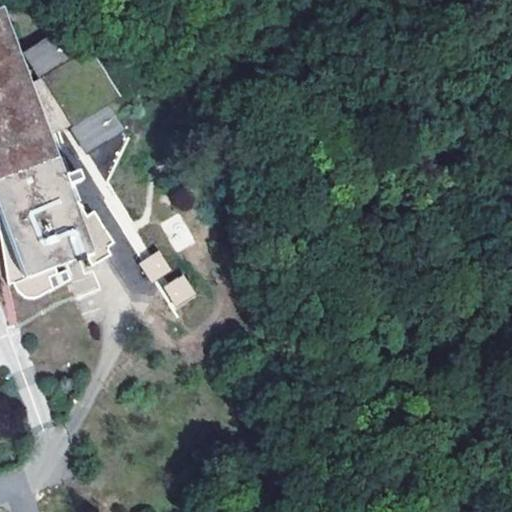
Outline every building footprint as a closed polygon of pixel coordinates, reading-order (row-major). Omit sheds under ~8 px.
[(0,216),(23,281),(92,255),(3,11),(0,11),(0,216)] [(38,75),(66,59),(51,34),(23,51),(38,75)] [(108,105),(70,127),(85,152),(123,129),(108,105)] [(160,223),(176,252),(194,242),(179,213),(160,223)] [(149,281),(170,270),(159,250),(139,261),(149,281)] [(175,309),(197,295),(182,273),(160,287),(175,309)]
